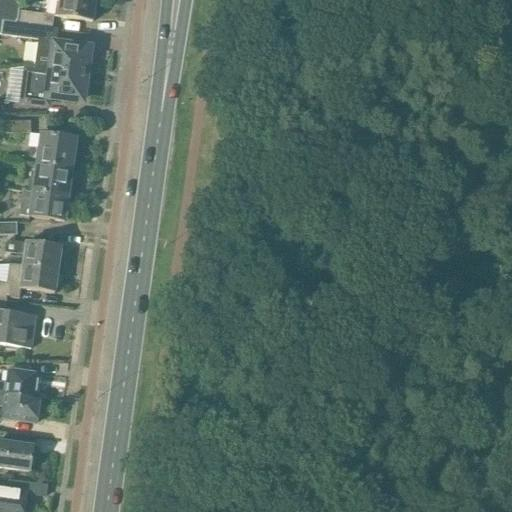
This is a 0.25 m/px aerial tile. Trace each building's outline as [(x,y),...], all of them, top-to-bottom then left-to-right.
[(0,0),(0,37),(0,38),(2,26),(17,28),(19,14),(20,0),(0,0)] [(92,25),(96,0),(60,0),(58,20),(92,25)] [(54,18),(19,14),(17,28),(52,33),(54,18)] [(50,48),(52,33),(17,28),(2,26),(0,38),(38,43),(37,47),(50,48)] [(85,78),(87,67),(89,67),(91,55),(88,54),(89,52),(60,48),(62,35),(52,33),(50,48),(37,47),(34,71),(51,73),(85,78)] [(84,89),(85,78),(51,73),(34,71),(31,70),(24,71),(19,106),(51,111),(53,100),(82,104),(82,101),(84,102),(86,89),(84,89)] [(31,122),(1,123),(1,136),(32,134),(31,122)] [(40,136),(36,166),(72,172),(76,141),(40,136)] [(68,200),(72,172),(36,166),(32,194),(68,200)] [(65,224),(68,200),(32,194),(22,193),(19,217),(65,224)] [(0,237),(15,237),(15,226),(0,226),(0,237)] [(24,257),(23,268),(58,273),(61,249),(26,244),(26,245),(7,242),(5,254),(24,257)] [(58,273),(23,268),(15,266),(8,267),(5,284),(0,283),(0,301),(4,302),(4,299),(18,301),(19,291),(55,296),(58,273)] [(0,346),(31,351),(36,318),(0,312),(0,346)] [(31,367),(15,368),(14,374),(30,376),(31,367)] [(0,396),(36,401),(39,378),(8,373),(6,385),(0,383),(0,396)] [(40,401),(36,401),(0,396),(0,409),(3,410),(1,421),(37,426),(40,401)] [(0,443),(0,470),(30,474),(33,448),(0,443)] [(0,507),(24,511),(27,495),(0,491),(0,507)] [(401,501),(376,498),(375,499),(376,500),(374,511),(398,511),(400,503),(401,503),(401,501)]
